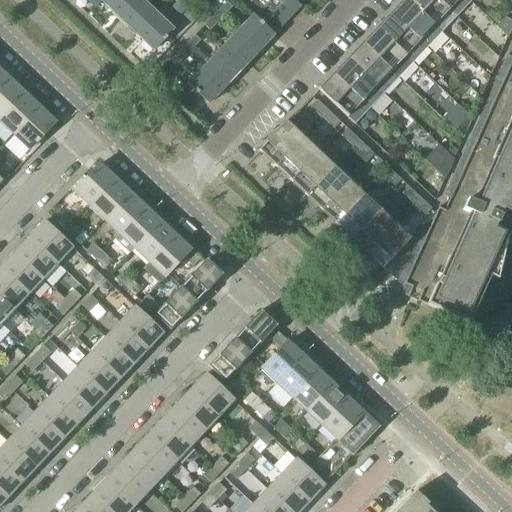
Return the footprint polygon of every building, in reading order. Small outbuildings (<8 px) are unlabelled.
[(104,0),(101,4),(118,19),(135,0),(104,0)] [(135,0),(118,19),(135,36),(155,14),(154,14),(159,9),(157,7),(153,12),(139,0),(135,0)] [(283,0),(279,4),(278,5),(291,17),(299,8),(300,8),(300,7),(292,0),(283,0)] [(404,0),(403,0),(389,15),(426,49),(440,34),(404,0)] [(434,0),(404,0),(440,34),(455,19),(434,0)] [(465,0),(434,0),(455,19),(469,4),(465,0)] [(225,3),(214,15),(219,20),(231,8),(225,3)] [(278,5),(269,15),(282,27),(281,26),(290,17),(291,18),(291,17),(278,5)] [(155,14),(135,36),(152,52),(162,41),(163,42),(165,39),(165,38),(172,31),(155,14)] [(219,20),(214,15),(203,26),(208,31),(219,20)] [(269,15),(260,24),(272,36),(281,27),(282,27),(269,15)] [(389,15),(375,30),(411,64),(426,49),(389,15)] [(251,16),(235,34),(257,54),(273,36),(272,36),(260,24),(251,16)] [(375,30),(360,45),(397,80),(411,64),(375,30)] [(235,34),(219,51),(240,71),(257,54),(235,34)] [(193,37),(182,48),(188,53),(199,42),(193,37)] [(360,45),(346,61),(382,95),(397,80),(360,45)] [(188,53),(182,48),(171,60),(177,65),(188,53)] [(203,68),(224,88),(240,71),(219,51),(205,65),(200,61),(198,63),(203,68)] [(443,196),(449,199),(450,199),(511,61),(511,58),(506,56),(443,196)] [(401,286),(402,288),(404,283),(412,287),(421,291),(417,302),(426,306),(468,325),(489,278),(496,281),(506,238),(511,227),(511,225),(511,58),(511,61),(450,199),(449,199),(443,211),(438,208),(437,209),(409,240),(382,269),(384,271),(384,270),(392,277),(401,286)] [(346,61),(332,76),(368,110),(382,95),(346,61)] [(224,88),(203,68),(187,85),(194,92),(193,93),(197,95),(208,105),(224,88)] [(0,90),(9,80),(0,71),(0,90)] [(368,110),(332,76),(317,91),(354,125),(368,110)] [(0,90),(0,120),(24,95),(9,80),(0,90)] [(0,120),(0,124),(13,137),(39,109),(24,95),(0,120)] [(310,108),(321,119),(327,112),(316,101),(310,108)] [(39,109),(13,137),(28,151),(54,123),(39,109)] [(327,112),(321,119),(333,130),(339,123),(327,112)] [(257,151),(276,169),(303,139),(285,122),(257,151)] [(340,136),(352,147),(358,141),(346,130),(340,136)] [(276,169),(291,183),(318,154),(303,139),(276,169)] [(358,141),(352,147),(363,159),(370,152),(358,141)] [(454,160),(439,146),(425,162),(444,179),(454,160)] [(291,183),(306,198),(333,168),(318,154),(291,183)] [(370,165),(382,176),(388,170),(377,159),(370,165)] [(72,193),(88,208),(114,179),(99,165),(72,193)] [(306,198),(321,212),(349,183),(333,168),(306,198)] [(388,170),(382,176),(394,187),(400,181),(388,170)] [(88,208),(103,222),(129,194),(114,179),(88,208)] [(321,212),(337,226),(364,197),(349,183),(321,212)] [(401,194),(413,205),(419,199),(407,187),(401,194)] [(103,222),(118,236),(144,208),(129,194),(103,222)] [(337,226),(352,241),(379,211),(364,197),(337,226)] [(419,199),(413,205),(424,216),(431,210),(419,199)] [(128,255),(133,250),(159,222),(144,208),(118,236),(113,241),(128,255)] [(352,241),(367,255),(394,226),(379,211),(352,241)] [(55,224),(65,233),(72,225),(62,216),(55,224)] [(133,250),(148,265),(175,236),(159,222),(133,250)] [(43,223),(29,238),(56,264),(71,249),(43,223)] [(72,225),(65,233),(74,242),(81,234),(72,225)] [(394,226),(367,255),(382,269),(409,240),(394,226)] [(143,270),(158,284),(183,258),(190,251),(175,236),(148,265),(143,270)] [(29,238),(15,253),(42,279),(56,264),(29,238)] [(85,252),(94,261),(101,253),(92,244),(85,252)] [(190,251),(183,258),(192,267),(199,260),(190,251)] [(15,253),(0,268),(28,294),(42,279),(15,253)] [(101,253),(94,261),(104,270),(111,263),(101,253)] [(205,261),(179,288),(196,304),(222,276),(205,261)] [(0,268),(0,296),(13,309),(28,294),(0,268)] [(86,278),(95,286),(102,279),(93,270),(86,278)] [(114,280),(124,289),(131,281),(121,272),(114,280)] [(102,279),(95,286),(104,295),(111,288),(102,279)] [(131,281),(124,289),(133,298),(140,290),(131,281)] [(404,283),(402,288),(399,294),(407,298),(412,287),(404,283)] [(196,304),(179,288),(153,316),(169,332),(196,304)] [(73,291),(64,300),(71,307),(80,298),(73,291)] [(0,296),(0,322),(13,309),(0,296)] [(139,303),(149,312),(156,305),(146,296),(139,303)] [(90,297),(81,306),(88,313),(97,304),(90,297)] [(71,307),(64,300),(55,310),(62,317),(71,307)] [(133,308),(119,323),(147,350),(161,335),(133,308)] [(259,312),(233,340),(250,355),(276,327),(259,312)] [(35,330),(44,321),(39,315),(30,325),(35,330)] [(70,317),(62,326),(69,333),(78,324),(70,317)] [(44,321),(35,330),(43,337),(52,328),(44,321)] [(119,323),(105,338),(133,365),(147,350),(119,323)] [(69,333),(62,326),(53,336),(60,343),(69,333)] [(43,337),(35,330),(27,339),(34,346),(43,337)] [(277,333),(270,341),(280,350),(287,342),(277,333)] [(105,338),(91,353),(119,380),(133,365),(105,338)] [(250,355),(233,340),(207,367),(224,383),(250,355)] [(301,356),(287,342),(280,350),(260,370),(275,385),(301,356)] [(42,347),(33,356),(41,363),(50,354),(42,347)] [(16,350),(7,360),(15,367),(24,357),(16,350)] [(91,353),(77,368),(105,395),(119,380),(91,353)] [(41,363),(33,356),(24,366),(32,373),(41,363)] [(275,385),(290,399),(316,370),(301,356),(275,385)] [(15,367),(7,360),(0,367),(0,370),(6,376),(15,367)] [(77,368),(62,383),(91,410),(105,395),(77,368)] [(290,399),(305,412),(331,384),(316,370),(290,399)] [(204,375),(190,390),(218,417),(232,402),(204,375)] [(14,376),(5,386),(13,393),(21,383),(14,376)] [(227,386),(237,395),(244,388),(234,379),(227,386)] [(62,383),(48,398),(76,425),(91,410),(62,383)] [(305,412),(319,427),(346,398),(331,384),(305,412)] [(13,393),(5,386),(0,391),(0,398),(4,402),(13,393)] [(190,390),(176,405),(204,432),(218,417),(190,390)] [(243,401),(252,410),(259,403),(250,394),(243,401)] [(48,398),(34,413),(62,440),(76,425),(48,398)] [(319,427),(334,441),(361,412),(346,398),(319,427)] [(259,403),(252,410),(262,419),(269,411),(259,403)] [(176,405),(162,420),(190,447),(204,432),(176,405)] [(361,412),(334,441),(319,457),(335,472),(377,428),(361,412)] [(34,413),(20,428),(48,455),(62,440),(34,413)] [(162,420),(148,435),(176,462),(190,447),(162,420)] [(247,430),(256,439),(263,431),(254,422),(247,430)] [(273,429),(282,438),(289,430),(280,422),(273,429)] [(20,428),(6,443),(34,470),(48,455),(20,428)] [(289,430),(282,438),(292,447),(299,439),(289,430)] [(263,431),(256,439),(266,448),(273,440),(263,431)] [(148,435),(134,450),(162,477),(176,462),(148,435)] [(230,447),(237,454),(246,445),(239,438),(230,447)] [(6,443),(0,449),(0,466),(20,485),(34,470),(6,443)] [(297,452),(307,461),(314,454),(304,444),(297,452)] [(134,450),(119,465),(147,492),(162,477),(134,450)] [(246,454),(237,464),(244,471),(253,461),(246,454)] [(319,457),(311,465),(328,481),(335,472),(319,457)] [(220,458),(211,467),(218,474),(227,465),(220,458)] [(295,460),(281,476),(309,502),(323,487),(295,460)] [(244,471),(237,464),(228,473),(235,480),(244,471)] [(119,465),(105,480),(133,507),(147,492),(119,465)] [(0,466),(0,494),(6,500),(20,485),(0,466)] [(218,474),(211,467),(202,477),(209,484),(218,474)] [(281,476),(266,490),(289,511),(299,511),(309,502),(281,476)] [(105,480),(91,495),(108,511),(128,511),(133,507),(105,480)] [(218,484),(209,494),(216,501),(225,491),(218,484)] [(192,488),(183,497),(190,504),(199,495),(192,488)] [(289,511),(266,490),(252,505),(259,511),(289,511)] [(435,511),(415,492),(396,511),(435,511)] [(216,501),(209,494),(200,503),(207,510),(216,501)] [(108,511),(91,495),(77,510),(78,511),(108,511)] [(182,511),(190,504),(183,497),(174,507),(179,511),(182,511)]
